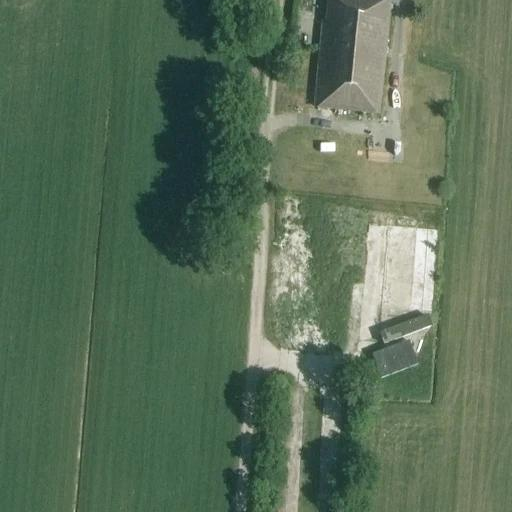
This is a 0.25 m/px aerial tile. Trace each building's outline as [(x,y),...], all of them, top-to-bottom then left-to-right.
[(369,0),(329,0),(327,23),(324,23),(316,109),(378,115),(389,4),(369,3),(369,0)] [(287,78),(285,95),(298,96),(300,79),(287,78)] [(281,342),(342,348),(362,145),(301,139),(281,342)] [(393,166),(381,310),(431,314),(442,170),(393,166)] [(381,380),(418,366),(408,342),(372,356),(381,380)] [(329,459),(319,457),(318,472),(329,473),(328,481),(340,483),(344,445),(331,443),(329,459)]
